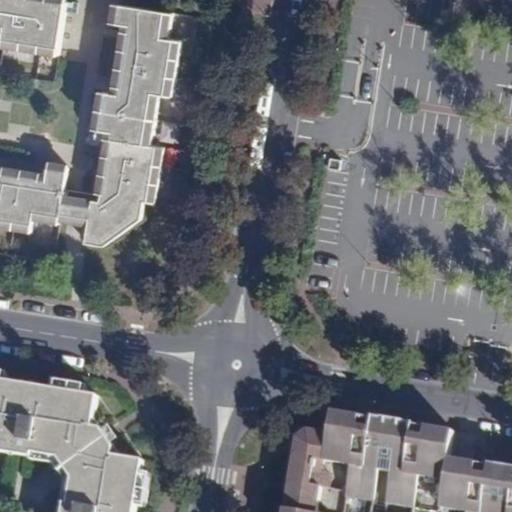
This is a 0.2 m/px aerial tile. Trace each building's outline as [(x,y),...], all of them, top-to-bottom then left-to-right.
[(0,0),(0,33),(6,35),(4,47),(42,53),(59,56),(68,0),(0,0)] [(33,233),(35,221),(60,225),(61,222),(90,227),(88,242),(107,245),(144,219),(147,201),(157,202),(163,168),(166,147),(155,145),(159,119),(163,93),(174,95),(177,81),(178,76),(180,62),(184,40),(172,38),(177,12),(115,2),(112,22),(125,24),(113,93),(101,91),(95,129),(107,131),(96,200),(65,194),(70,165),(52,162),(50,174),(0,165),(0,227),(14,230),(33,233)] [(76,392),(78,384),(43,378),(42,386),(76,392)] [(89,394),(76,392),(42,386),(0,379),(0,450),(17,453),(23,454),(23,451),(51,456),(60,468),(64,474),(59,500),(56,500),(55,508),(54,511),(125,511),(127,506),(133,468),(135,460),(114,456),(104,454),(106,445),(93,428),(83,426),(85,416),(89,394)] [(511,511),(511,468),(490,465),(467,462),(451,459),(455,431),(334,412),(331,433),(309,430),(298,437),(296,453),(286,511),(511,511)] [(93,428),(85,416),(83,426),(93,428)] [(114,456),(106,445),(104,454),(114,456)] [(133,468),(127,506),(135,508),(142,470),(133,468)]
